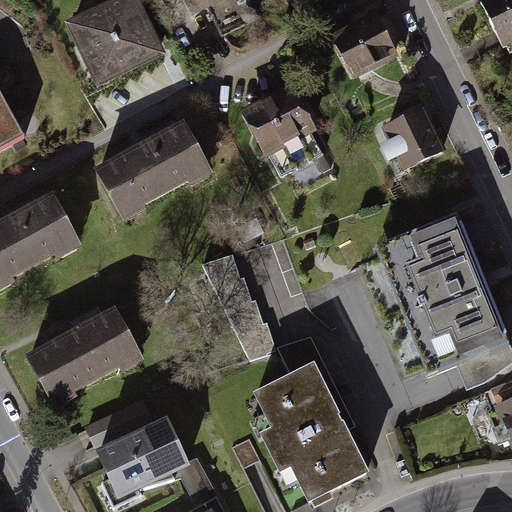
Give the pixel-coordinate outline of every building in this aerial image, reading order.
[(118,0),(66,26),(99,92),(168,57),(140,0),(118,0)] [(183,0),(193,19),(209,11),(223,39),(260,20),(249,0),(183,0)] [(511,0),(483,0),(477,3),(502,53),(507,51),(509,55),(511,53),(511,0)] [(379,16),(332,40),(356,85),(403,61),(379,16)] [(294,87),(242,115),(268,163),(272,161),(282,179),(325,156),(315,138),(321,135),(294,87)] [(0,152),(23,140),(0,97),(0,152)] [(450,155),(428,111),(384,133),(391,147),(383,151),(392,168),(400,164),(406,177),(450,155)] [(187,122),(97,171),(127,224),(149,212),(147,208),(192,183),(194,187),(217,175),(187,122)] [(55,195),(0,224),(0,294),(17,285),(14,281),(59,256),(61,260),(84,248),(55,195)] [(428,371),(433,383),(460,371),(467,391),(486,384),(511,364),(511,347),(460,219),(379,252),(382,259),(361,267),(407,380),(428,371)] [(241,281),(234,257),(203,266),(251,363),(278,354),(268,324),(264,325),(256,303),(253,304),(245,280),(241,281)] [(118,310),(28,359),(57,412),(80,400),(78,396),(122,371),(125,375),(147,363),(118,310)] [(357,429),(312,339),(279,350),(294,380),(257,400),(275,436),(263,441),(283,480),(294,473),(314,510),(374,480),(350,432),(357,429)] [(499,409),(496,410),(511,447),(511,382),(492,391),(499,409)] [(144,402),(85,429),(96,451),(154,424),(144,402)] [(170,424),(98,458),(110,483),(102,486),(114,511),(119,511),(143,501),(141,498),(181,478),(193,473),(189,465),(170,424)] [(193,473),(181,478),(198,510),(218,499),(218,500),(219,500),(198,460),(189,465),(193,473)] [(224,511),(218,500),(218,499),(198,510),(194,511),(224,511)]
